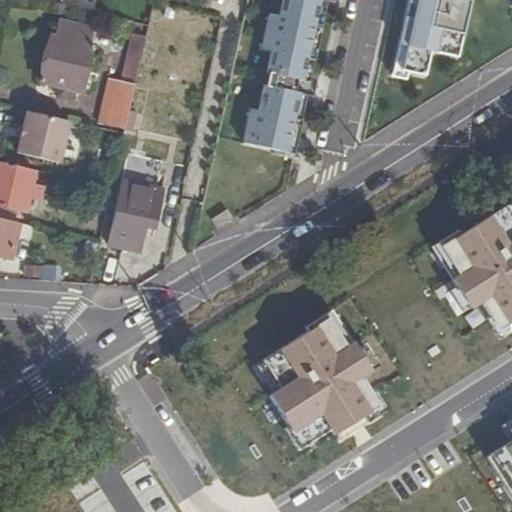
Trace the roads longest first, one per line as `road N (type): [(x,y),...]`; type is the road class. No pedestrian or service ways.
road 1 (residential): [(300,511),(511,375)]
road 2 (secondary): [(123,334),(334,200)]
road 3 (secondary): [(334,200),(511,91)]
road 4 (residential): [(363,0),(331,146),(334,200)]
road 5 (residential): [(98,350),(209,511)]
road 6 (residential): [(0,300),(100,308),(123,334)]
